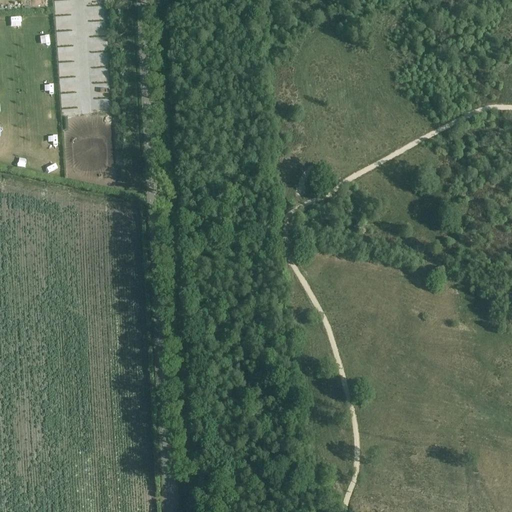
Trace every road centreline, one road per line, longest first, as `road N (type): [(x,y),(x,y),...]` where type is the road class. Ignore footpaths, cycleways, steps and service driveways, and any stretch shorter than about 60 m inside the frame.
road 1 (track): [(159,0),(190,511)]
road 2 (unclassified): [(169,511),(141,0)]
